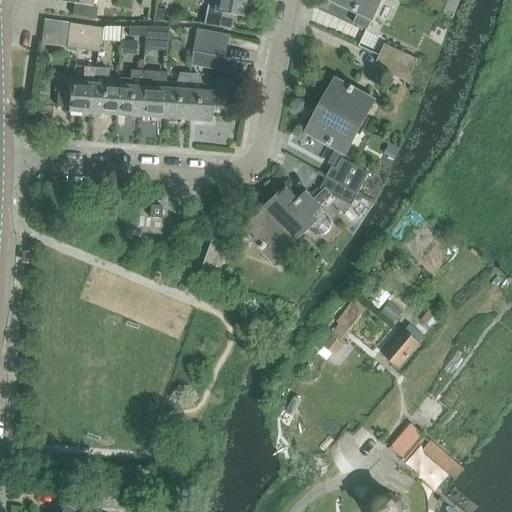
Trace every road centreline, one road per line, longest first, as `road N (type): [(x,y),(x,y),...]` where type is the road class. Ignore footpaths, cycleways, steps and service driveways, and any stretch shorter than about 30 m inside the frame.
road 1 (unclassified): [(262,150),(236,175),(0,157)]
road 2 (unclassified): [(262,150),(287,0)]
